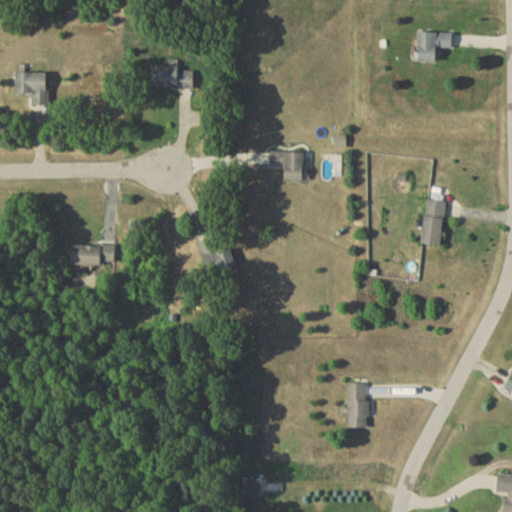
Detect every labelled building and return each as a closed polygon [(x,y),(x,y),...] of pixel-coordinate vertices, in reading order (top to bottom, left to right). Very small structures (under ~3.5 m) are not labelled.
[(454,35),(421,35),(421,65),(440,65),(440,51),(454,51),(454,35)] [(195,91),(195,70),(154,70),(154,91),(195,91)] [(17,98),(33,98),(33,109),(50,109),(50,76),(17,76),(17,98)] [(272,172),(286,172),(286,186),(307,186),(307,156),(272,156),(272,172)] [(429,204),(424,248),(443,250),(448,206),(429,204)] [(233,249),(220,253),(216,240),(200,246),(210,278),(239,269),(233,249)] [(116,248),(72,248),(72,268),(116,268),(116,248)] [(350,432),(371,432),(371,387),(350,387),(350,432)] [(511,511),(511,479),(501,479),(500,497),(508,497),(507,511),(511,511)]
